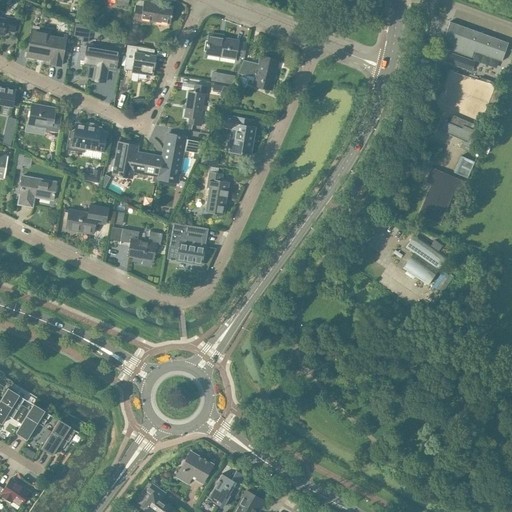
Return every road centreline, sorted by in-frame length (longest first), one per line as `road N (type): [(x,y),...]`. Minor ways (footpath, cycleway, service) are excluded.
road 1 (residential): [(0,222),(162,300),(191,301),(212,281),(319,43)]
road 2 (secondary): [(226,329),(322,197),(373,111),(388,68)]
road 3 (residential): [(0,64),(136,124),(145,121),(200,0)]
road 4 (secondary): [(350,511),(244,446)]
